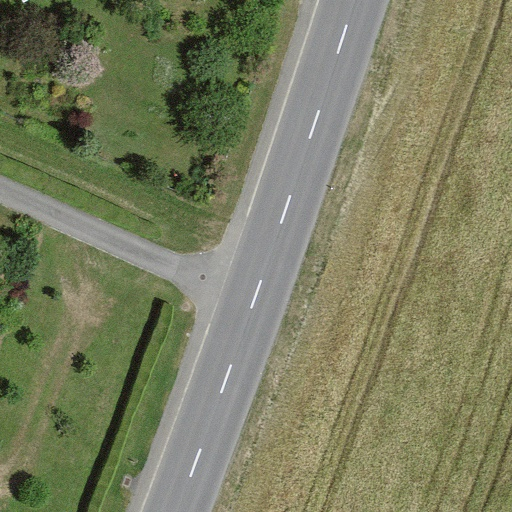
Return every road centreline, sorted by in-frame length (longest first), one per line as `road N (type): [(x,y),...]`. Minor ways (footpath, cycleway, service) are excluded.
road 1 (tertiary): [(172,511),(279,217),(344,0)]
road 2 (unknown): [(0,193),(216,280)]
